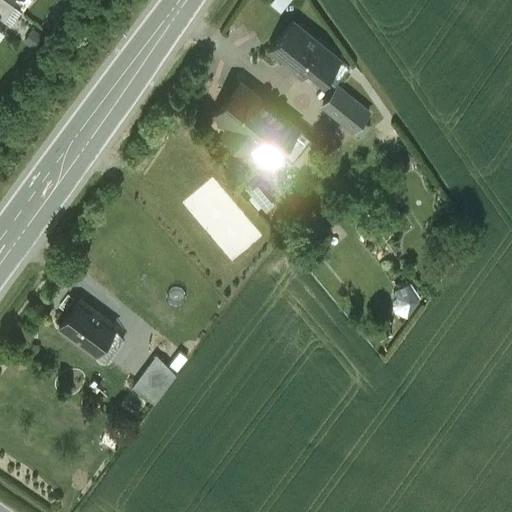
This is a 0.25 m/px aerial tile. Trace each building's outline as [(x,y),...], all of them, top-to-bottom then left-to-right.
[(15,6),(5,0),(0,0),(0,17),(4,21),(15,6)] [(278,0),(278,1),(291,9),(296,0),(278,0)] [(293,19),(269,47),(269,48),(270,47),(302,74),(309,64),(325,46),(293,20),(293,19)] [(340,58),(325,46),(309,64),(324,77),(340,58)] [(277,112),(241,83),(241,82),(240,82),(216,112),(216,113),(217,112),(231,124),(225,132),(247,149),(259,131),(278,148),(279,147),(295,128),(295,127),(277,112)] [(369,111),(338,86),(323,104),(353,130),(369,111)] [(295,128),(279,147),(292,159),(309,138),(295,127),(295,128)] [(270,199),(257,184),(249,191),(261,206),(270,199)] [(417,315),(423,292),(406,288),(400,311),(417,315)] [(115,326),(79,299),(59,326),(95,353),(95,352),(114,327),(115,326)] [(114,327),(95,352),(107,361),(124,338),(114,327)] [(176,373),(156,353),(132,385),(154,402),(176,373)]
